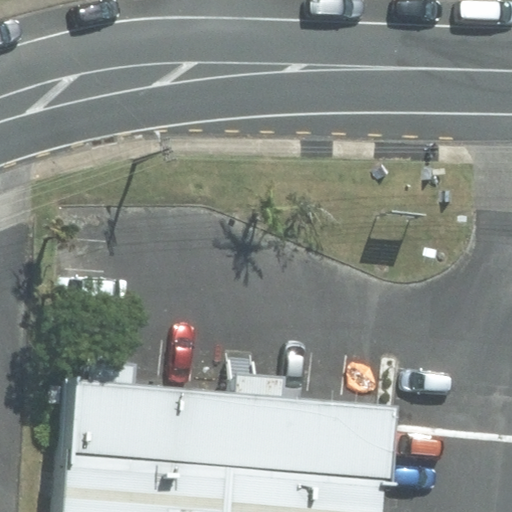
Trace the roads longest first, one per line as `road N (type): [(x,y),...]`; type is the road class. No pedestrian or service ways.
road 1 (unknown): [(511,319),(298,330),(174,312),(33,312),(0,325)]
road 2 (residential): [(0,107),(159,75),(511,71)]
